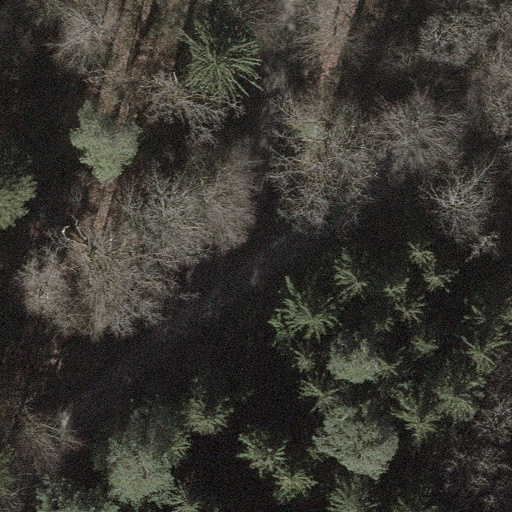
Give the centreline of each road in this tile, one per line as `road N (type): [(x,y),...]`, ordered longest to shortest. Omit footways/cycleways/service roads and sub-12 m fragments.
road 1 (unclassified): [(0,486),(116,359),(421,105),(511,43)]
road 2 (track): [(272,0),(276,69),(260,239)]
